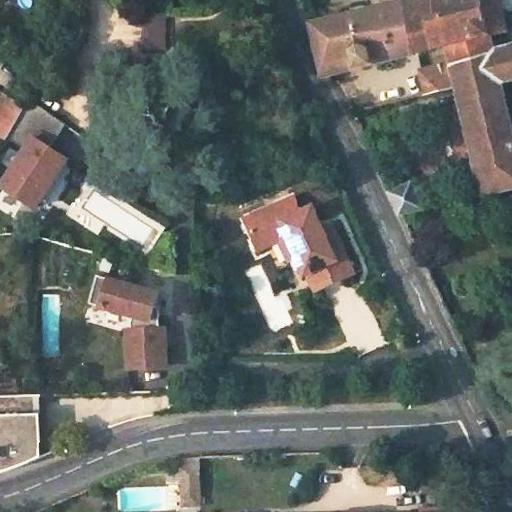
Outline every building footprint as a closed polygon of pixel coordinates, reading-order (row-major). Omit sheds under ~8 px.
[(511,127),(509,128),(498,83),(511,79),(511,44),(491,50),(487,32),(505,28),(498,0),(404,0),(402,1),(310,24),(312,30),(317,46),(325,74),(327,74),(415,51),(454,41),(459,59),(447,62),(447,64),(420,71),(426,93),(454,86),(463,84),(491,189),(511,184),(511,127)] [(146,10),(148,47),(172,46),(170,8),(146,10)] [(0,98),(0,133),(6,136),(6,135),(24,104),(4,92),(0,98)] [(24,104),(6,135),(26,146),(4,184),(39,205),(69,153),(46,139),(59,116),(29,95),(24,104)] [(401,213),(420,206),(409,183),(390,192),(401,213)] [(308,270),(316,288),(354,270),(332,222),(322,226),(312,205),(300,211),(292,195),(245,218),(259,248),(279,238),(288,234),(297,255),(305,272),(308,270)] [(297,255),(288,234),(279,238),(289,259),(297,255)] [(164,327),(163,306),(159,305),(162,292),(100,274),(92,304),(135,316),(135,328),(130,328),(132,367),(171,366),(169,327),(164,327)] [(37,394),(0,395),(0,470),(8,468),(20,462),(39,454),(37,394)] [(190,459),(190,470),(205,470),(205,459),(190,459)] [(205,470),(190,470),(191,505),(206,505),(205,470)]
